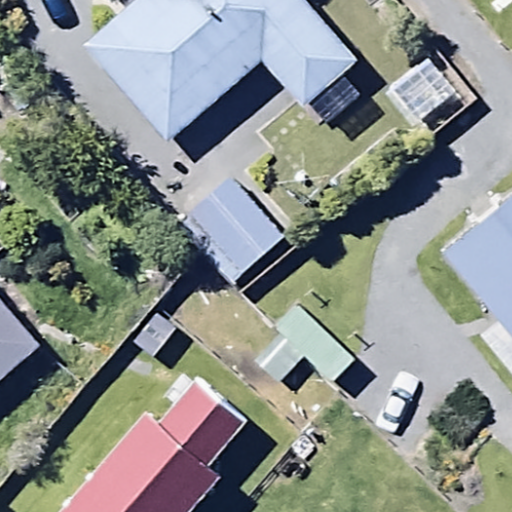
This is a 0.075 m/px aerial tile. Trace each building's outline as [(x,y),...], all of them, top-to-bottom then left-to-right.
[(300,41),(265,0),(143,0),(52,78),(138,178),(300,41)] [(216,200),(163,249),(220,310),(273,261),(216,200)] [(511,205),(425,277),(511,382),(511,205)] [(281,331),(259,355),(316,407),(338,383),(281,331)] [(76,511),(214,511),(266,449),(184,381),(76,511)]
